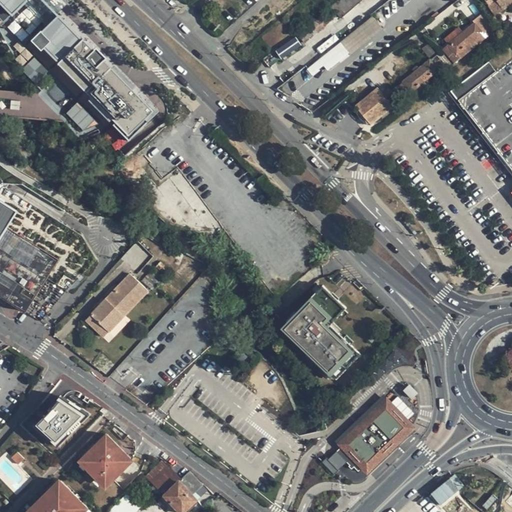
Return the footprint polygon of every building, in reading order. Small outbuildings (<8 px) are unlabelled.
[(44,0),(0,0),(0,18),(2,21),(9,14),(11,15),(24,3),(40,19),(46,25),(33,38),(114,121),(112,123),(127,139),(147,120),(145,117),(152,110),(51,6),(44,0)] [(362,0),(339,0),(331,6),(341,19),(362,0)] [(496,0),(497,0),(502,7),(504,9),(511,3),(511,0),(485,0),(489,5),(496,0)] [(494,13),(502,7),(497,0),(496,0),(489,5),(494,13)] [(455,63),(495,30),(482,12),(472,20),(474,24),(443,49),(455,63)] [(327,25),(319,15),(281,45),(290,55),(327,25)] [(380,28),(370,17),(340,41),(350,52),(380,28)] [(503,65),(495,71),(458,100),(511,169),(511,46),(511,45),(496,56),(503,65)] [(437,70),(441,75),(449,68),(437,55),(399,86),(406,95),(416,87),(426,79),(437,70)] [(488,62),(495,71),(503,65),(496,56),(488,62)] [(34,57),(21,70),(36,84),(48,71),(34,57)] [(429,82),(426,79),(416,87),(419,91),(429,82)] [(388,88),(382,93),(394,106),(396,109),(402,103),(393,92),(392,92),(388,88)] [(379,89),(357,108),(371,125),(394,106),(382,93),(379,89)] [(65,114),(84,132),(95,120),(76,102),(65,114)] [(0,296),(24,312),(57,258),(6,226),(16,209),(0,199),(0,296)] [(166,275),(171,270),(161,261),(156,267),(166,275)] [(145,283),(153,291),(165,277),(157,270),(145,283)] [(91,316),(110,334),(140,301),(149,292),(131,274),(110,296),(114,300),(108,305),(105,302),(91,316)] [(346,308),(322,285),(283,326),(337,380),(361,354),(330,324),(346,308)] [(110,296),(105,302),(108,305),(114,300),(110,296)] [(105,339),(110,334),(91,316),(87,321),(105,339)] [(90,342),(91,343),(99,350),(100,351),(105,345),(95,337),(90,342)] [(94,355),(99,350),(91,343),(86,348),(94,355)] [(41,426),(59,441),(83,415),(61,400),(41,426)] [(410,425),(386,400),(339,447),(340,449),(337,453),(349,466),(348,467),(351,471),(354,468),(359,473),(361,470),(362,472),(410,425)] [(123,450),(124,448),(108,432),(100,439),(102,441),(98,446),(95,444),(81,458),(88,464),(87,465),(97,475),(99,473),(109,482),(132,459),(123,450)] [(25,458),(18,451),(14,455),(20,462),(25,458)] [(159,490),(162,494),(179,476),(163,460),(145,476),(154,485),(159,490)] [(181,479),(180,480),(194,494),(203,484),(189,471),(181,479)] [(455,474),(430,494),(440,506),(464,486),(455,474)] [(181,479),(179,476),(162,494),(164,495),(180,480),(181,479)] [(55,485),(60,480),(57,477),(47,487),(49,490),(54,485),(55,485)] [(82,511),(85,509),(82,506),(86,502),(62,478),(60,480),(55,485),(54,485),(34,505),(27,511),(82,511)] [(180,511),(184,511),(198,499),(194,494),(180,480),(164,495),(180,511)] [(156,493),(159,490),(154,485),(151,488),(156,493)] [(131,511),(140,503),(129,492),(111,510),(112,511),(111,511),(131,511)] [(197,511),(204,505),(198,499),(184,511),(197,511)]
